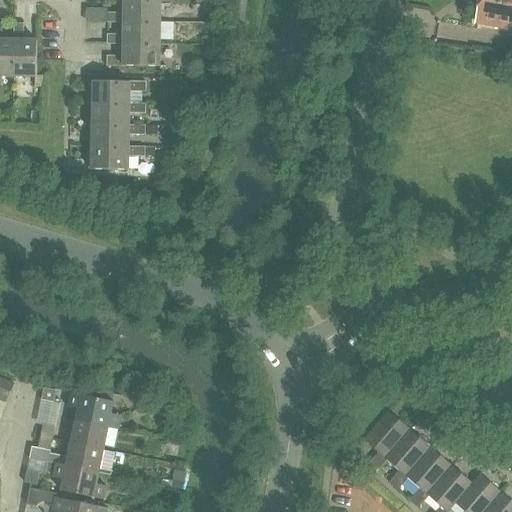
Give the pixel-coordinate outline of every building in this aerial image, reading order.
[(511,30),(511,0),(481,0),(477,24),(511,30)] [(107,23),(123,23),(160,24),(161,2),(124,2),(123,18),(119,18),(119,14),(107,14),(107,23)] [(172,24),(160,24),(123,23),(123,40),(118,40),(118,35),(107,35),(107,44),(123,45),(160,45),(171,46),(172,24)] [(0,76),(13,77),(14,40),(0,39),(0,35),(2,35),(2,24),(0,24),(0,76)] [(14,24),(14,40),(13,77),(36,78),(37,41),(19,40),(19,35),(24,35),(24,24),(14,24)] [(160,67),(160,45),(123,45),(123,61),(118,61),(118,57),(107,57),(107,67),(124,67),(124,66),(160,67)] [(93,82),(92,103),(130,104),(130,92),(146,92),(146,82),(129,82),(129,83),(93,82)] [(92,125),(129,126),(129,114),(145,114),(146,104),(130,104),(92,103),(92,125)] [(92,125),(92,146),(129,147),(129,135),(145,135),(145,126),(129,126),(92,125)] [(129,147),(92,146),(91,170),(128,171),(129,157),(145,157),(145,148),(129,147)] [(0,401),(6,404),(10,393),(0,388),(0,401)] [(44,389),(42,400),(54,403),(56,391),(44,389)] [(76,421),(108,428),(118,430),(121,417),(111,415),(113,403),(71,394),(68,408),(78,410),(76,421)] [(376,472),(387,460),(411,431),(388,411),(363,440),(378,453),(368,465),(376,472)] [(108,428),(76,421),(71,444),(104,450),(108,428)] [(43,426),(41,437),(53,440),(55,428),(43,426)] [(432,449),(411,431),(387,460),(399,471),(389,483),(397,490),(407,478),(432,449)] [(50,451),(53,440),(41,437),(38,448),(50,451)] [(104,450),(71,444),(67,466),(99,473),(104,450)] [(453,467),(432,449),(407,478),(420,489),(409,501),(418,508),(428,496),(453,467)] [(99,473),(67,466),(56,464),(54,478),(64,480),(62,491),(104,500),(106,487),(96,485),(99,473)] [(448,511),(455,504),(472,484),(453,467),(428,496),(441,507),(436,511),(448,511)] [(39,474),(27,471),(25,483),(36,485),(39,474)] [(487,511),(503,495),(480,475),(472,484),(455,504),(465,511),(487,511)] [(107,511),(108,509),(99,507),(56,498),(57,494),(30,489),(27,505),(37,507),(43,502),(55,505),(53,511),(54,511),(107,511)] [(511,511),(511,502),(503,495),(487,511),(511,511)]
